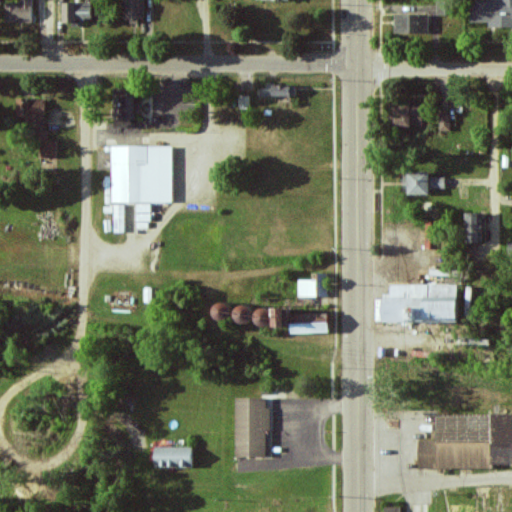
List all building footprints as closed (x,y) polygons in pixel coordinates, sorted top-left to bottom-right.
[(6,22),(33,23),(34,0),(21,0),(22,3),(7,3),(6,22)] [(124,0),(125,20),(146,19),(145,0),(124,0)] [(511,27),(511,0),(471,0),(472,23),(489,23),(489,28),(511,27)] [(65,23),(79,23),(79,19),(94,19),(94,3),(65,3),(65,23)] [(429,15),(395,15),(395,34),(430,34),(429,15)] [(265,97),(297,97),(297,86),(266,85),(265,97)] [(115,128),(135,127),(135,89),(115,90),(115,128)] [(47,99),(18,99),(18,118),(27,118),(27,136),(40,136),(40,158),(57,158),(57,141),(47,141),(47,99)] [(423,128),(424,103),(393,102),(392,127),(423,128)] [(441,130),(451,131),(451,114),(441,114),(441,130)] [(107,177),(107,203),(173,204),(174,147),(114,146),(113,177),(107,177)] [(431,195),(431,189),(446,189),(446,177),(431,178),(431,173),(404,174),(405,195),(431,195)] [(115,233),(125,233),(125,205),(115,205),(115,233)] [(484,244),(483,214),(468,214),(469,244),(484,244)] [(299,279),(299,296),(329,296),(329,273),(313,272),(313,279),(299,279)] [(459,321),(460,284),(392,283),(392,294),(384,294),(384,321),(459,321)] [(271,304),(233,308),(232,301),(216,302),(218,319),(238,317),(239,325),(273,321),(271,304)] [(293,333),(331,331),(331,312),(293,313),(293,306),(280,306),(280,325),(293,325),(293,333)] [(236,456),(269,456),(269,407),(267,407),(267,397),(237,396),(236,456)] [(419,466),(493,470),(494,462),(511,462),(511,415),(439,412),(437,440),(420,439),(419,466)] [(156,467),(194,467),(194,446),(156,446),(156,467)]
